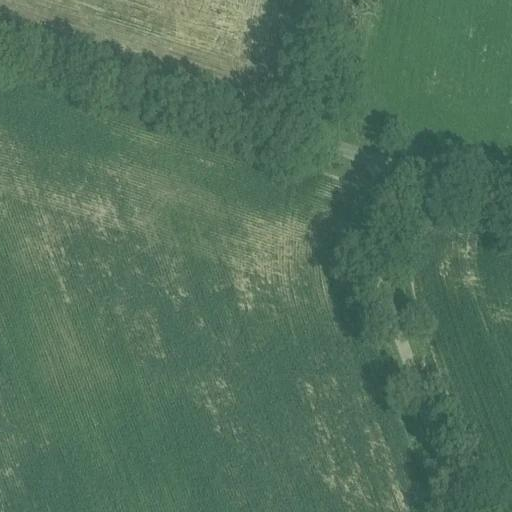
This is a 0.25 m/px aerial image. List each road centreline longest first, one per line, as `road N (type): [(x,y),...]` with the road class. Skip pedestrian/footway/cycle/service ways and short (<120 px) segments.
road 1 (unclassified): [(0,43),(393,166)]
road 2 (unclassified): [(462,511),(380,279),(379,217),(393,166)]
road 3 (track): [(341,0),(316,142)]
road 4 (unclassified): [(393,166),(511,202)]
